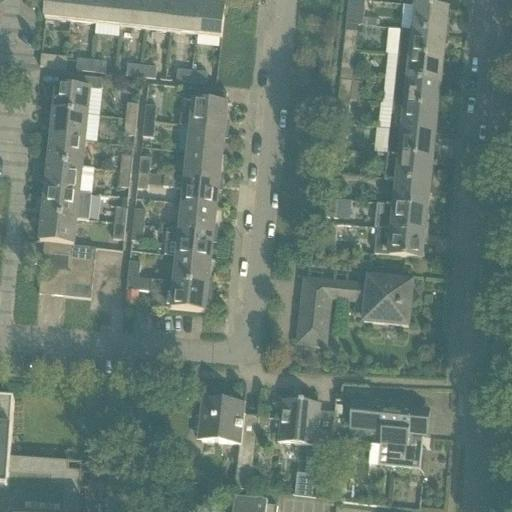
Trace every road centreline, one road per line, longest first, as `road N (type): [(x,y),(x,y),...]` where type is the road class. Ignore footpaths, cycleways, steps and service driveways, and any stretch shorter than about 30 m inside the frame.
road 1 (residential): [(294,0),(250,351),(0,335)]
road 2 (tertiary): [(502,0),(478,362)]
road 3 (residential): [(0,120),(12,157),(0,286)]
road 4 (tertiary): [(478,362),(469,511)]
